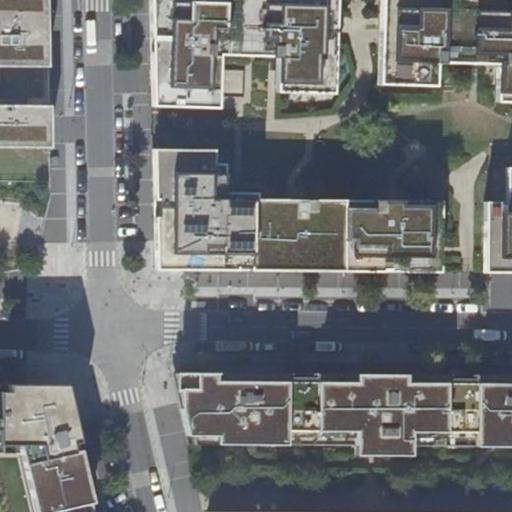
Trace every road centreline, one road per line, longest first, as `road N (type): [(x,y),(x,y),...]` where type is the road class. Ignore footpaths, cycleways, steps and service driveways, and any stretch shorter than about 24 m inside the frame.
road 1 (residential): [(111,332),(511,329)]
road 2 (residential): [(97,0),(111,332)]
road 3 (residential): [(111,332),(155,511)]
